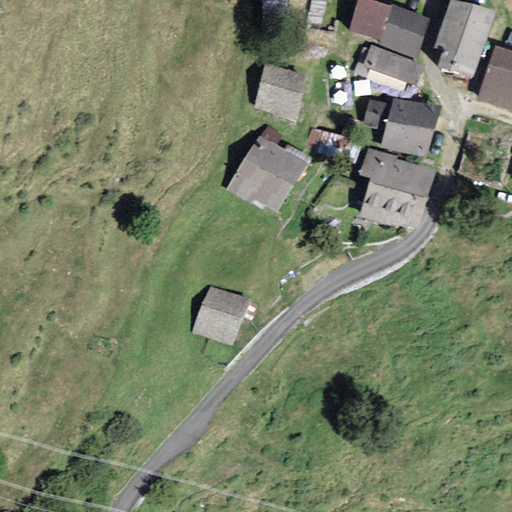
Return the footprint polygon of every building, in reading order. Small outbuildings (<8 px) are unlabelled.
[(291,0),(263,0),(263,28),(292,28),(291,0)] [(390,10),(361,0),(359,0),(346,35),(363,41),(377,46),(390,10)] [(492,19),(449,4),(432,51),(443,55),(438,70),(469,81),(492,19)] [(426,23),(390,10),(377,46),(413,60),(426,23)] [(377,46),(363,41),(353,67),(419,93),(428,69),(412,63),(413,60),(377,46)] [(511,51),(494,47),(477,99),(511,110),(511,51)] [(313,85),(270,67),(253,108),(296,125),(313,85)] [(342,126),(321,118),(315,135),(355,150),(361,135),(382,143),(394,103),(365,92),(358,114),(347,111),(342,126)] [(445,108),(397,95),(394,103),(382,143),(382,151),(430,163),(445,108)] [(317,172),(268,140),(236,188),(285,220),(317,172)] [(430,172),(372,153),(363,183),(372,186),(363,216),(411,232),(430,172)] [(254,301),(211,287),(195,336),(238,350),(254,301)]
